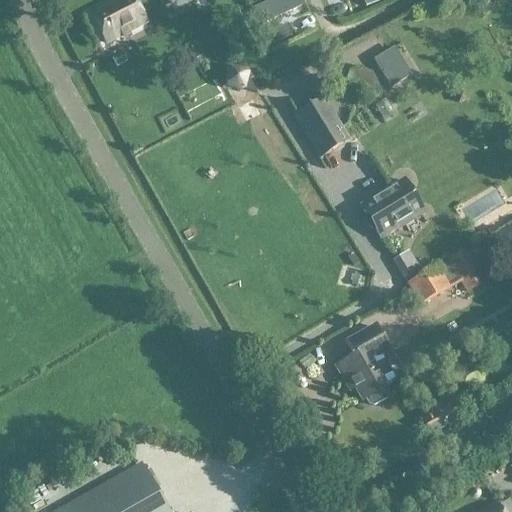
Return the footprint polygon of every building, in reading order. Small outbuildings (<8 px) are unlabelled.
[(146,24),(133,0),(114,0),(90,12),(106,44),(146,24)] [(293,0),(277,0),(252,12),(258,25),(297,8),(293,0)] [(391,49),(405,39),(396,26),(382,36),(391,49)] [(390,50),(373,61),(390,89),(407,78),(390,50)] [(225,87),(242,91),(246,75),(230,70),(225,87)] [(349,142),(323,98),(293,116),(319,160),(349,142)] [(424,215),(411,193),(404,182),(361,209),(380,239),(404,225),(404,226),(424,215)] [(511,224),(496,234),(507,255),(511,251),(511,224)] [(511,262),(507,255),(496,234),(468,250),(467,248),(452,256),(445,254),(434,260),(433,266),(434,268),(405,285),(408,290),(384,304),(387,308),(410,294),(417,307),(420,306),(421,307),(460,285),(465,293),(485,282),(478,268),(482,266),(480,263),(497,253),(502,256),(504,255),(511,269),(511,268),(511,262)] [(511,272),(500,280),(511,299),(511,298),(511,272)] [(495,323),(510,332),(511,329),(511,318),(502,312),(495,323)] [(387,387),(386,386),(395,381),(379,354),(387,350),(375,329),(347,345),(354,358),(336,368),(347,387),(352,384),(362,401),(365,400),(368,405),(373,407),(386,399),(387,394),(384,389),(387,387)] [(438,420),(445,430),(471,413),(463,401),(455,407),(453,404),(444,410),(447,413),(438,420)] [(168,511),(141,464),(57,511),(168,511)]
